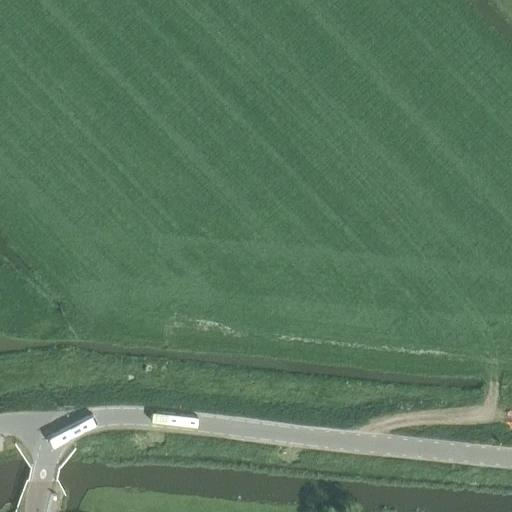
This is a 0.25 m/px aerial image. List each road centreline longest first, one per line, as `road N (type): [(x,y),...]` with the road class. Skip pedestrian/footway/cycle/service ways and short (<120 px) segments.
road 1 (tertiary): [(57,435),(71,422),(128,415),(511,462)]
road 2 (track): [(376,242),(494,368),(494,404),(481,419),(404,421),(334,441)]
